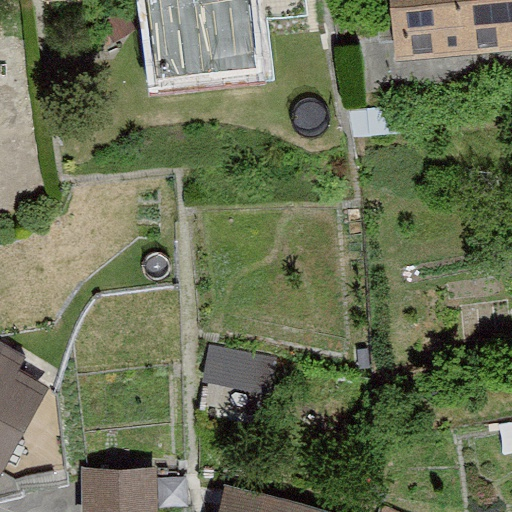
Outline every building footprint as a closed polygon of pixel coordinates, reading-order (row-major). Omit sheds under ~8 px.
[(256,0),(150,0),(158,69),(262,58),(256,0)] [(511,0),(395,0),(400,52),(511,41),(511,0)] [(0,452),(47,369),(0,342),(0,452)] [(151,511),(155,456),(77,452),(74,511),(151,511)] [(335,511),(226,480),(218,511),(335,511)]
